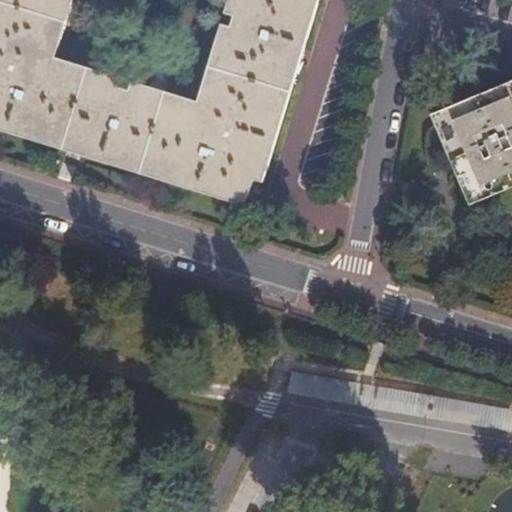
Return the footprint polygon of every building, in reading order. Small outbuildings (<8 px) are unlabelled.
[(0,0),(0,120),(246,199),(308,0),(0,0)] [(511,100),(445,128),(471,189),(511,171),(511,100)] [(300,391),(318,393),(320,377),(302,375),(300,391)] [(378,404),(404,409),(407,393),(382,388),(378,404)] [(499,429),(511,430),(511,410),(501,409),(499,429)]
